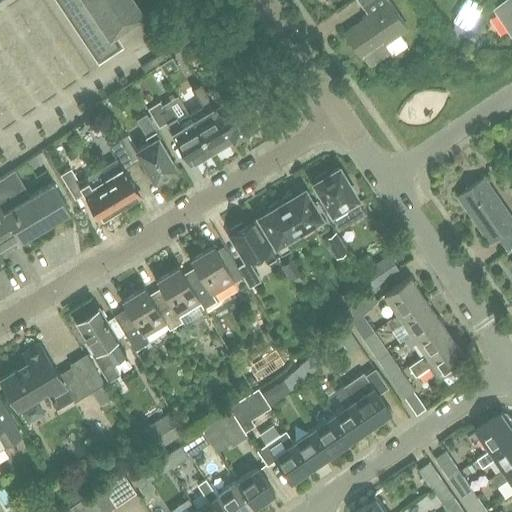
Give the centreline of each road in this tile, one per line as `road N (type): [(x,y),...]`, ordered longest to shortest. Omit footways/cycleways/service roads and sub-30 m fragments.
road 1 (unclassified): [(0,328),(345,119)]
road 2 (unclassified): [(309,511),(510,367)]
road 3 (unclassified): [(510,367),(386,183)]
road 4 (residential): [(511,97),(386,183)]
road 5 (unclassified): [(345,119),(264,0)]
